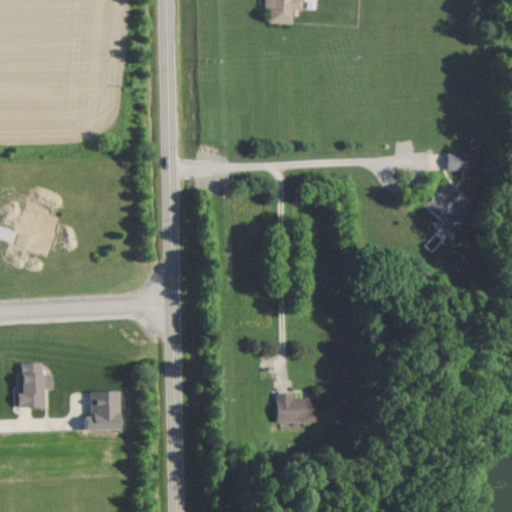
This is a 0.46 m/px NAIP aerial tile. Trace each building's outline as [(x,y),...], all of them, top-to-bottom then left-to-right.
[(293,22),(294,7),(302,8),(302,0),(265,0),(265,21),(293,22)] [(446,168),(469,168),(470,152),(447,151),(446,168)] [(424,203),(449,228),(474,203),(450,178),(424,203)] [(42,361),(19,361),(20,406),(45,406),(44,388),(54,388),(53,373),(42,373),(42,361)] [(122,428),(121,389),(91,390),(91,415),(84,415),(85,429),(122,428)] [(293,397),(293,392),(277,393),(278,421),(317,420),(316,396),(293,397)]
